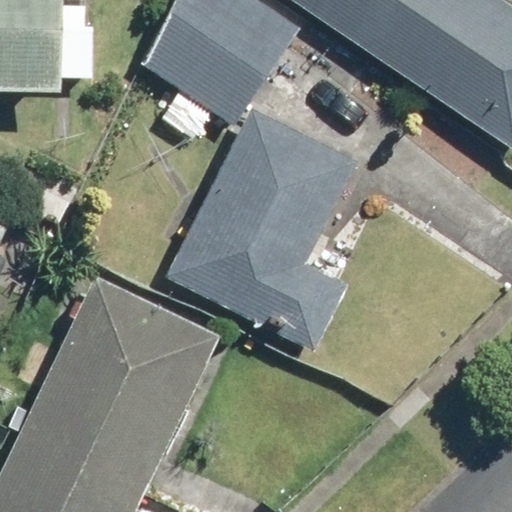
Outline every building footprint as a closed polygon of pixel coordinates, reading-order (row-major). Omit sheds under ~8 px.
[(0,0),(0,92),(54,93),(56,0),(0,0)] [(231,122),(293,30),(247,0),(192,0),(148,67),(231,122)] [(511,10),(497,0),(293,0),(511,150),(511,10)] [(252,112),(171,277),(313,346),(346,280),(307,261),(356,162),(252,112)] [(95,278),(0,475),(0,511),(128,511),(213,335),(95,278)]
